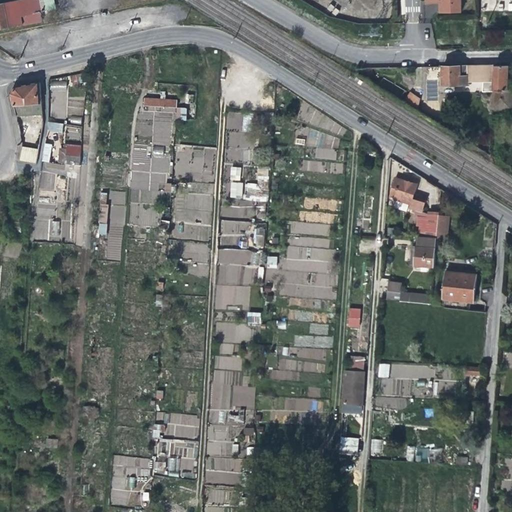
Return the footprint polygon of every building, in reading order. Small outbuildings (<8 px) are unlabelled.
[(54,0),(7,0),(0,1),(0,29),(42,23),(41,12),(56,10),(54,0)] [(424,0),(424,3),(434,3),(433,0),(438,0),(438,13),(460,13),(459,0),(424,0)] [(468,83),(467,66),(442,67),(442,85),(468,85),(468,83)] [(468,83),(493,82),(494,66),(483,66),(476,66),(467,66),(468,83)] [(507,66),(494,66),(493,82),(493,85),(492,109),(511,109),(511,90),(506,91),(507,66)] [(87,72),(71,75),(73,82),(87,79),(87,72)] [(66,89),(66,80),(50,81),(50,89),(66,89)] [(16,115),(42,114),(40,81),(15,86),(11,93),(16,115)] [(417,107),(421,98),(409,92),(404,101),(417,107)] [(176,101),(143,99),(144,106),(176,108),(176,101)] [(244,127),(263,126),(262,114),(243,115),(244,127)] [(62,133),(63,124),(47,121),(45,131),(62,133)] [(44,143),(41,161),(49,162),(52,144),(44,143)] [(169,183),(170,154),(163,154),(163,146),(149,146),(149,144),(132,143),(130,189),(171,190),(171,183),(169,183)] [(80,146),(59,145),(58,163),(80,163),(80,146)] [(19,161),(35,164),(38,149),(21,146),(19,161)] [(316,157),(335,160),(336,150),(317,148),(316,157)] [(320,171),(320,161),(303,160),(302,171),(320,171)] [(42,163),(40,190),(54,190),(55,174),(64,174),(64,164),(42,163)] [(230,180),(240,181),(241,167),(231,166),(230,180)] [(257,168),(257,184),(246,183),(246,200),(267,200),(269,168),(257,168)] [(416,184),(399,179),(393,197),(410,202),(409,208),(420,212),(425,199),(412,195),(416,184)] [(230,182),(230,197),(242,198),(242,182),(230,182)] [(99,235),(106,235),(107,193),(100,192),(99,235)] [(55,203),(39,200),(38,208),(53,211),(55,203)] [(22,217),(12,217),(11,230),(20,231),(22,217)] [(168,230),(169,222),(160,220),(158,228),(168,230)] [(59,236),(60,221),(50,221),(50,235),(59,236)] [(221,221),(221,233),(250,232),(249,221),(221,221)] [(329,234),(329,223),(291,223),(291,234),(329,234)] [(264,247),(265,229),(254,228),(254,247),(264,247)] [(436,236),(427,236),(426,246),(416,245),(415,264),(434,265),(436,236)] [(287,246),(286,269),(309,271),(311,248),(287,246)] [(218,250),(218,267),(243,266),(243,283),(252,283),(252,265),(259,265),(259,250),(218,250)] [(366,256),(354,255),(353,278),(352,278),(349,308),(359,308),(360,292),(362,292),(363,279),(364,279),(366,256)] [(267,256),(266,267),(276,267),(277,256),(267,256)] [(458,298),(457,308),(469,309),(470,300),(473,300),(476,274),(466,273),(466,270),(458,269),(458,272),(445,270),(442,296),(458,298)] [(399,299),(401,292),(387,290),(386,297),(399,299)] [(405,315),(431,317),(432,310),(435,311),(441,311),(442,308),(442,306),(433,305),(433,306),(406,304),(405,315)] [(480,312),(461,310),(461,314),(460,320),(479,323),(480,312)] [(261,324),(261,312),(247,312),(247,324),(261,324)] [(410,332),(434,333),(434,325),(411,323),(410,332)] [(313,324),(313,333),(327,334),(327,325),(313,324)] [(332,337),(295,336),(295,345),(314,345),(314,346),(332,346),(332,337)] [(298,360),(324,359),(324,348),(297,349),(298,360)] [(348,368),(364,369),(365,356),(349,355),(348,368)] [(279,359),(278,370),(297,370),(297,359),(279,359)] [(314,372),(316,364),(305,362),(304,369),(314,372)] [(378,377),(389,377),(389,363),(378,363),(378,377)] [(390,364),(390,377),(434,378),(434,365),(390,364)] [(479,375),(479,366),(465,367),(465,376),(479,375)] [(271,379),(286,378),(285,370),(271,371),(271,379)] [(365,372),(345,371),(343,404),(363,405),(365,372)] [(285,411),(317,410),(316,398),(285,399),(285,411)] [(430,410),(430,401),(417,401),(416,409),(430,410)] [(244,412),(228,413),(228,424),(244,423),(244,412)] [(410,415),(389,412),(387,434),(398,435),(397,442),(407,443),(410,415)] [(153,424),(153,438),(162,438),(163,424),(153,424)] [(254,435),(254,427),(243,428),(244,436),(254,435)] [(207,454),(238,455),(238,443),(225,443),(225,429),(210,429),(209,442),(207,442),(207,454)] [(358,453),(358,438),(340,437),(340,453),(358,453)] [(47,438),(46,445),(57,447),(58,440),(47,438)] [(195,459),(197,442),(158,438),(155,472),(164,473),(166,458),(171,459),(172,447),(184,448),(183,458),(195,459)] [(382,453),(382,439),(371,439),(371,454),(382,453)] [(406,447),(407,461),(415,461),(429,461),(428,447),(406,447)] [(470,464),(471,455),(453,454),(453,463),(470,464)] [(150,458),(114,455),(111,490),(134,491),(135,476),(149,477),(150,458)] [(359,469),(359,457),(339,456),(338,461),(336,490),(357,491),(358,481),(359,469)] [(241,471),(241,459),(214,458),(213,471),(241,471)] [(452,465),(451,475),(465,476),(465,478),(473,479),(474,467),(452,465)] [(427,496),(420,496),(418,511),(434,511),(435,507),(461,509),(462,497),(450,497),(450,490),(437,489),(437,492),(428,491),(427,496)] [(350,511),(351,501),(356,502),(357,491),(336,490),(335,507),(334,511),(350,511)]
